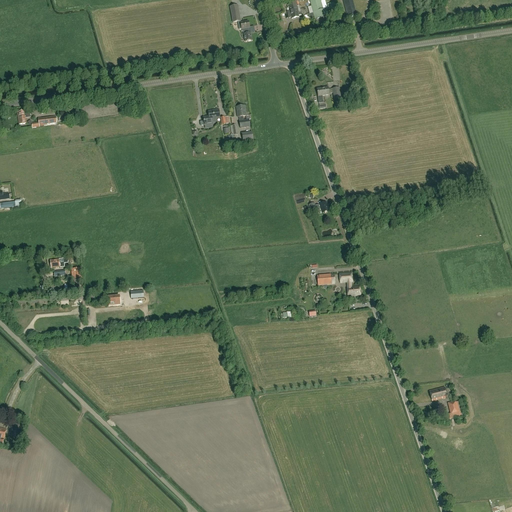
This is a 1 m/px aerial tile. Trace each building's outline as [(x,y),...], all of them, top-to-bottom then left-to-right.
[(295,0),(296,1),(301,0),(309,0),(311,6),(309,7),(310,14),(308,14),(309,18),(314,16),(315,19),(327,16),(325,9),(322,10),(319,0),(295,0)] [(353,17),(356,16),(351,0),(343,0),(348,18),(351,17),(351,18),(354,18),(353,17)] [(299,6),(297,6),(296,1),(288,3),(289,11),(287,11),(288,18),(291,18),(291,19),(299,17),(298,16),(301,15),(300,12),(301,12),(299,6)] [(334,2),(326,5),(328,10),(336,8),(334,2)] [(241,23),(240,21),(237,6),(230,7),(233,23),(237,22),(239,30),(242,29),(242,30),(243,29),(243,32),(250,31),(249,28),(248,21),(241,23)] [(320,29),(316,35),(323,39),(326,33),(320,29)] [(250,31),(243,32),(244,34),(243,34),(245,42),(252,41),(250,33),(250,31)] [(328,88),(317,89),(318,97),(319,104),(323,103),(322,96),(329,95),(329,94),(333,93),(334,99),(341,98),(339,88),(332,89),(328,90),(328,88)] [(240,128),(250,127),(249,120),(251,120),(250,116),(246,116),(245,106),(236,107),(238,117),(239,117),(239,121),(240,128)] [(212,120),(219,119),(218,110),(214,111),(208,112),(209,117),(209,120),(212,120)] [(30,111),(25,112),(25,111),(17,112),(19,125),(26,124),(26,118),(31,118),(30,111)] [(39,127),(39,126),(56,124),(55,117),(51,117),(42,118),(38,119),(39,123),(32,124),(32,128),(39,127)] [(209,120),(209,117),(203,118),(204,126),(212,124),(212,120),(209,120)] [(244,141),(253,141),(252,131),(243,132),(244,141)] [(322,213),(329,211),(326,202),(319,205),(317,206),(318,211),(321,210),(322,213)] [(311,216),(313,215),(317,214),(316,211),(317,211),(314,203),(308,205),(311,213),(310,213),(311,216)] [(50,260),(51,269),(60,268),(64,267),(64,264),(68,263),(67,259),(63,259),(59,260),(59,259),(58,260),(55,260),(50,260)] [(83,278),(82,276),(81,268),(71,270),(72,273),(73,273),(73,276),(72,276),(72,280),(83,278)] [(351,279),(351,277),(352,277),(351,274),(351,273),(339,274),(339,275),(340,284),(346,283),(347,288),(347,297),(360,296),(360,293),(358,293),(358,290),(360,290),(360,287),(351,287),(351,282),(352,282),(352,279),(351,279)] [(318,286),(335,284),(334,274),(317,276),(318,286)] [(109,305),(120,304),(119,297),(108,297),(109,305)] [(429,392),(432,402),(447,398),(445,388),(429,392)] [(448,419),(450,419),(453,418),(452,415),(458,413),(455,402),(448,404),(450,414),(447,415),(448,419)] [(19,433),(22,423),(16,422),(13,434),(19,435),(19,433)]
